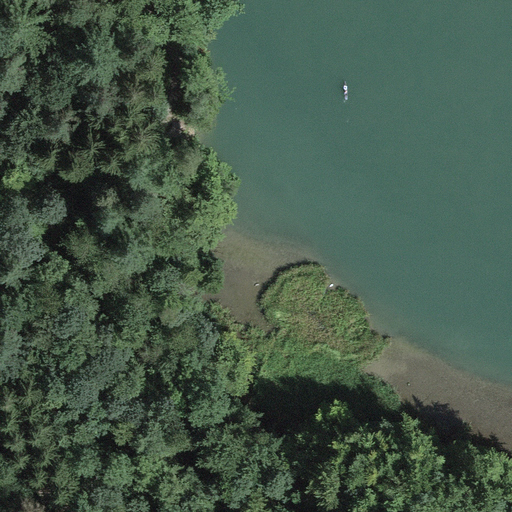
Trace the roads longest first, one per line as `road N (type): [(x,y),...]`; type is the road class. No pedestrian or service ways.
road 1 (track): [(94,511),(52,399),(31,311),(44,255),(169,117),(164,52),(133,0)]
road 2 (track): [(0,428),(87,511)]
